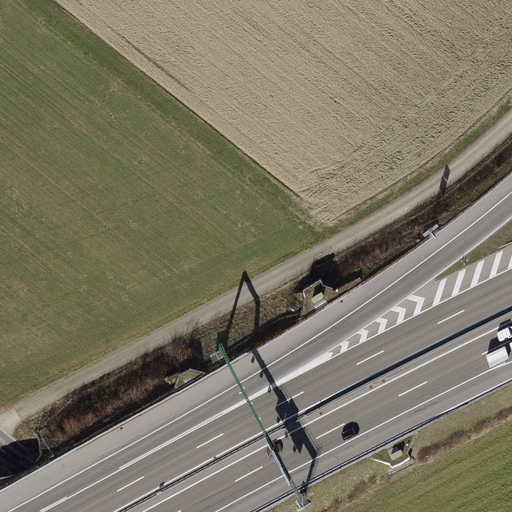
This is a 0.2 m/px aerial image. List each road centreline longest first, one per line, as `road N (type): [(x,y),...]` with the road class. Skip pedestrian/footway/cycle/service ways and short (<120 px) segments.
road 1 (track): [(511,116),(422,191),(0,420)]
road 2 (motorway): [(511,201),(114,492)]
road 3 (motorway): [(511,287),(114,492)]
road 4 (motorway): [(181,511),(511,342)]
